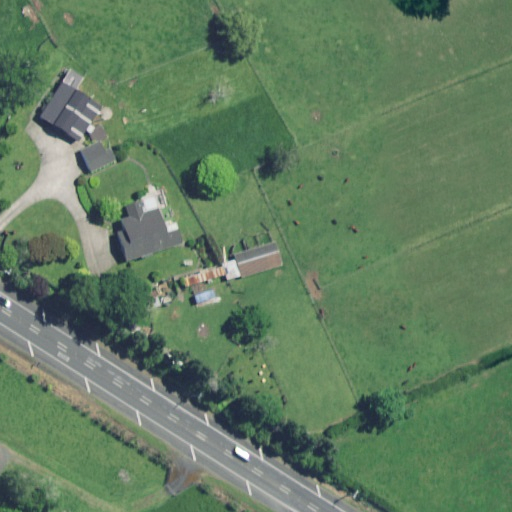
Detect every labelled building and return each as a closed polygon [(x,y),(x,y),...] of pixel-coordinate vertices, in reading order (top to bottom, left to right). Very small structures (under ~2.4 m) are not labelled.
[(104,141),(97,127),(76,138),(82,150),(76,153),(87,176),(111,164),(101,143),(104,141)] [(110,246),(117,266),(124,263),(126,269),(138,265),(137,259),(177,247),(172,232),(160,236),(152,211),(140,215),(136,203),(123,207),(126,217),(113,221),(120,243),(110,246)] [(222,277),(224,283),(277,268),(271,246),(232,257),(234,262),(219,266),(220,268),(222,277)] [(222,277),(220,268),(179,280),(181,289),(222,277)] [(212,289),(189,298),(192,307),(215,298),(212,289)]
